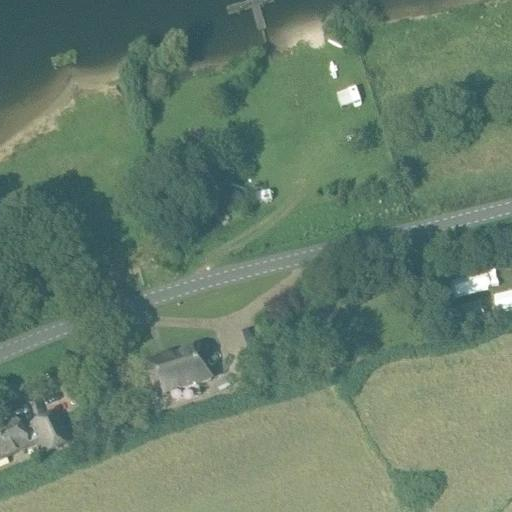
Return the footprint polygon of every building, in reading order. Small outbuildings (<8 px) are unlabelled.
[(454,297),(487,290),(483,271),(450,278),(454,297)] [(461,309),(465,326),(486,320),(481,303),(461,309)] [(435,315),(438,334),(452,331),(449,313),(435,315)] [(198,352),(147,367),(153,387),(159,385),(162,396),(174,392),(177,402),(185,400),(199,396),(196,386),(211,382),(208,372),(203,371),(198,352)] [(0,429),(0,461),(37,446),(43,459),(69,448),(56,418),(19,435),(14,423),(0,429)]
